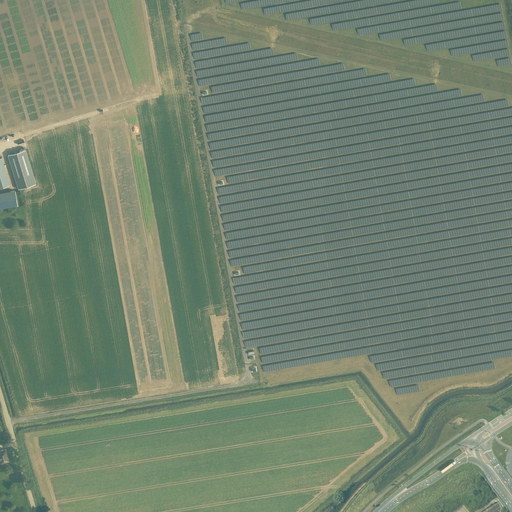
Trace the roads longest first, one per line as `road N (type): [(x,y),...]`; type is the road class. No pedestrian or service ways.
road 1 (track): [(260,380),(360,367),(377,386)]
road 2 (secondary): [(470,437),(375,511)]
road 3 (unclassified): [(33,511),(0,396)]
